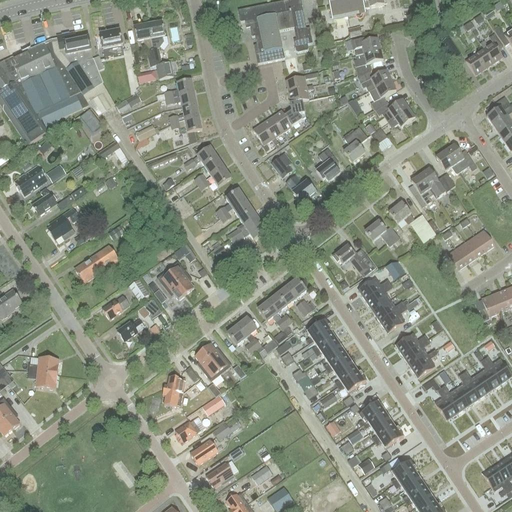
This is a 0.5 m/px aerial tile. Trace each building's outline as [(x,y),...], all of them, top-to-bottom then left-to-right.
[(295,35),(306,32),(299,0),(238,13),(240,24),(248,23),(252,39),(255,39),(257,47),(254,47),(258,66),(285,61),(279,33),(292,30),(293,31),(294,30),(295,35)] [(327,0),(332,23),(365,17),(364,11),(369,10),(384,7),(382,0),(327,0)] [(494,15),(491,10),(484,15),(488,20),(494,15)] [(155,62),(149,63),(150,69),(156,68),(159,82),(173,79),(170,65),(162,66),(158,51),(164,44),(163,39),(165,38),(162,24),(148,27),(151,41),(153,52),(155,62)] [(153,52),(151,41),(148,27),(134,29),(137,44),(144,43),(146,53),(147,53),(153,52)] [(360,29),(360,28),(349,30),(351,39),(361,36),(360,29)] [(511,32),(504,37),(498,28),(493,32),(505,48),(510,45),(511,48),(511,32)] [(121,44),(119,32),(100,36),(103,52),(115,50),(117,57),(129,54),(127,43),(121,44)] [(306,32),(295,35),(296,42),(294,42),(296,53),(298,55),(307,53),(308,51),(307,47),(312,46),(310,33),(308,34),(306,33),(306,32)] [(57,43),(53,44),(55,52),(60,61),(67,71),(84,98),(90,107),(92,111),(95,109),(100,117),(116,107),(113,102),(103,85),(98,73),(93,61),(91,52),(88,38),(76,40),(75,34),(56,37),(56,40),(57,43)] [(482,48),(494,66),(503,59),(498,53),(503,49),(494,36),(489,39),(493,45),(488,48),(484,42),(480,45),(482,48)] [(356,58),(381,52),(378,41),(364,44),(363,39),(351,42),(353,52),(354,52),(356,58)] [(450,39),(442,45),(453,61),(461,56),(450,39)] [(0,93),(0,106),(28,148),(48,135),(46,132),(59,125),(58,123),(90,107),(84,98),(67,71),(60,61),(55,52),(53,44),(51,45),(11,63),(19,81),(12,86),(0,93)] [(485,72),(494,66),(482,48),(478,51),(480,54),(475,57),(485,72)] [(358,78),(371,73),(372,73),(370,66),(383,63),(381,52),(356,58),(356,62),(354,63),(355,69),(357,77),(358,78)] [(135,67),(142,66),(140,54),(133,55),(135,67)] [(475,78),(485,72),(475,57),(466,63),(475,78)] [(99,58),(93,61),(98,73),(104,71),(99,58)] [(10,61),(0,66),(0,68),(12,86),(14,84),(19,81),(11,63),(10,61)] [(0,93),(12,86),(0,68),(0,93)] [(155,73),(137,77),(139,85),(157,81),(155,73)] [(369,94),(391,83),(386,73),(374,79),(371,73),(358,78),(363,91),(366,89),(369,94)] [(307,91),(306,89),(305,82),(319,79),(318,75),(304,78),(304,79),(286,83),(288,95),(307,91)] [(163,96),(165,101),(174,100),(179,99),(194,96),(191,83),(177,86),(178,93),(172,94),(172,93),(163,95),(163,96)] [(374,112),(387,105),(384,99),(396,93),(391,83),(369,94),(374,104),(371,106),(374,112)] [(290,105),(302,103),(309,102),(307,93),(313,92),(312,87),(306,89),(307,91),(288,95),(290,105)] [(140,101),(137,95),(116,108),(119,113),(140,101)] [(182,111),(196,108),(194,96),(179,99),(182,111)] [(493,128),(511,115),(511,114),(511,113),(511,106),(511,105),(510,106),(505,99),(494,106),(498,111),(486,119),(493,128)] [(166,108),(175,106),(174,100),(165,101),(166,108)] [(355,118),(362,115),(355,100),(348,103),(355,118)] [(388,125),(409,111),(403,102),(391,110),(388,104),(387,105),(374,112),(370,115),(367,116),(369,121),(373,119),(374,121),(379,118),(382,116),(388,125)] [(292,129),(293,128),(306,120),(302,103),(290,105),(289,105),(291,113),(285,118),(292,129)] [(184,123),(199,120),(196,108),(182,111),(183,117),(177,118),(177,117),(169,119),(170,126),(179,124),(184,123)] [(409,111),(388,125),(391,129),(397,124),(401,130),(415,120),(409,111)] [(292,129),(285,118),(281,113),(272,120),(282,135),(290,131),(293,136),(297,134),(293,128),(292,129)] [(134,114),(125,119),(128,124),(137,120),(134,114)] [(499,137),(511,127),(511,115),(493,128),(499,137)] [(92,135),(101,127),(94,119),(85,126),(92,135)] [(186,129),(187,135),(202,132),(199,120),(184,123),(179,124),(170,126),(171,132),(180,130),(186,129)] [(275,140),(282,135),(272,120),(263,126),(273,142),(272,143),(275,148),(279,146),(275,140)] [(266,147),(272,143),(273,142),(263,126),(253,133),(263,148),(262,149),(266,154),(269,152),(266,147)] [(154,129),(152,127),(135,135),(139,143),(159,133),(157,128),(154,129)] [(505,146),(511,140),(511,127),(499,137),(505,146)] [(359,130),(354,134),(344,141),(351,149),(344,155),(352,166),(364,156),(358,148),(367,140),(359,130)] [(377,147),(387,140),(381,131),(371,137),(377,147)] [(93,158),(97,164),(117,151),(113,145),(95,156),(93,158)] [(445,153),(460,175),(469,169),(472,174),(477,170),(467,155),(462,158),(454,147),(445,153)] [(192,162),(184,167),(188,173),(196,167),(195,167),(201,163),(204,169),(217,160),(210,149),(197,158),(198,159),(193,162),(192,162)] [(115,153),(116,155),(111,157),(120,170),(129,164),(120,150),(115,153)] [(325,166),(318,171),(315,174),(323,182),(325,180),(328,184),(340,176),(335,169),(339,165),(333,158),(328,152),(318,158),(325,166)] [(459,175),(460,175),(445,153),(436,159),(446,174),(452,169),(456,176),(459,175)] [(177,159),(176,155),(149,166),(151,170),(177,159)] [(288,168),(292,165),(284,155),(270,167),(282,181),(292,173),(288,168)] [(202,177),(194,182),(198,188),(206,182),(211,179),(224,170),(217,160),(204,169),(208,174),(203,177),(202,177)] [(52,185),(67,176),(61,167),(47,176),(52,185)] [(37,168),(29,173),(15,183),(25,198),(47,183),(37,168)] [(224,170),(211,179),(214,184),(218,189),(231,181),(224,170)] [(450,192),(442,179),(437,182),(429,171),(420,177),(433,197),(436,202),(450,192)] [(442,179),(450,192),(450,191),(455,188),(447,176),(442,179)] [(429,200),(433,197),(420,177),(411,183),(418,195),(413,198),(422,211),(432,204),(429,200)] [(306,184),(303,187),(296,178),(286,185),(293,194),(292,195),(301,206),(315,195),(306,184)] [(112,179),(105,184),(111,192),(117,187),(112,179)] [(172,181),(166,184),(163,187),(166,192),(175,186),(172,181)] [(206,182),(198,188),(200,192),(202,193),(210,187),(206,182)] [(179,190),(182,196),(190,192),(187,186),(179,190)] [(87,194),(84,189),(57,207),(60,212),(87,194)] [(39,219),(57,207),(49,195),(46,190),(40,194),(44,200),(32,208),(39,219)] [(233,211),(246,202),(239,192),(225,201),(233,211)] [(239,221),(252,213),(246,202),(233,211),(239,221)] [(414,223),(410,217),(402,206),(389,216),(398,227),(404,222),(408,227),(410,226),(424,246),(436,238),(421,217),(414,223)] [(220,220),(228,215),(224,209),(216,214),(220,220)] [(69,228),(79,221),(73,211),(50,226),(52,229),(48,232),(55,243),(62,238),(65,243),(75,236),(69,228)] [(230,242),(259,223),(252,213),(239,221),(243,227),(238,230),(238,231),(228,238),(230,242)] [(220,220),(223,225),(231,220),(228,215),(220,220)] [(436,237),(441,234),(433,222),(428,225),(436,237)] [(259,223),(230,242),(233,246),(244,239),(244,240),(249,236),(253,242),(266,233),(259,223)] [(113,243),(130,232),(125,224),(108,235),(113,243)] [(397,238),(390,230),(386,233),(378,224),(365,234),(373,244),(380,238),(386,246),(389,249),(393,247),(395,250),(401,245),(399,242),(400,241),(397,238)] [(79,248),(89,241),(90,243),(94,240),(89,231),(84,234),(74,242),(79,248)] [(474,239),(485,255),(494,248),(484,233),(474,239)] [(476,261),(485,255),(474,239),(465,245),(476,261)] [(467,267),(476,261),(465,245),(456,251),(467,267)] [(192,253),(186,246),(180,251),(185,258),(192,253)] [(85,286),(92,281),(104,272),(119,263),(109,248),(96,257),(75,271),(85,286)] [(353,251),(350,253),(347,248),(341,254),(339,252),(332,258),(337,264),(339,262),(342,266),(341,267),(345,273),(352,267),(363,281),(376,270),(374,268),(375,267),(362,251),(356,256),(353,251)] [(221,249),(213,254),(217,260),(225,255),(221,249)] [(458,273),(467,267),(456,251),(447,258),(458,273)] [(189,266),(194,263),(189,256),(184,259),(189,266)] [(167,273),(186,297),(194,290),(190,285),(192,283),(178,264),(167,273)] [(397,264),(385,269),(394,282),(405,276),(397,264)] [(178,303),(186,297),(167,273),(157,281),(171,299),(174,297),(178,303)] [(375,280),(358,292),(365,303),(390,286),(388,283),(380,288),(375,280)] [(149,296),(139,281),(129,288),(139,302),(149,296)] [(287,289),(296,301),(306,293),(297,281),(287,289)] [(390,286),(365,303),(373,314),(390,302),(386,295),(393,290),(390,286)] [(287,309),(296,301),(287,289),(277,296),(287,309)] [(509,311),(511,310),(511,289),(511,290),(502,294),(509,311)] [(14,310),(22,305),(13,292),(0,300),(0,318),(1,321),(15,311),(14,310)] [(166,301),(159,292),(154,296),(161,305),(166,301)] [(499,315),(509,311),(502,294),(492,298),(499,315)] [(278,316),(287,309),(277,296),(268,303),(278,316)] [(123,297),(115,303),(102,312),(110,322),(122,313),(130,308),(123,297)] [(482,320),(484,324),(490,322),(489,320),(499,315),(492,298),(482,302),(485,310),(478,313),(482,321),(482,320)] [(415,301),(410,305),(414,309),(419,306),(415,301)] [(390,302),(373,314),(380,325),(405,308),(402,304),(395,309),(390,302)] [(282,333),(287,329),(281,321),(281,320),(278,316),(268,303),(258,312),(267,324),(272,320),(276,325),(275,325),(282,333)] [(304,303),(300,306),(308,316),(312,313),(307,307),(304,303)] [(300,306),(296,309),(304,319),(308,316),(300,306)] [(405,308),(380,325),(388,336),(405,324),(400,317),(407,312),(405,308)] [(286,317),(281,320),(281,321),(287,329),(288,328),(292,325),(286,317)] [(261,349),(255,341),(251,337),(257,333),(247,320),(237,328),(247,340),(250,345),(256,352),(261,349)] [(145,329),(144,328),(140,322),(132,327),(130,324),(117,333),(125,344),(137,335),(137,334),(145,329)] [(311,340),(306,343),(309,347),(313,344),(330,333),(332,332),(325,322),(307,335),(311,340)] [(237,348),(242,344),(247,340),(237,328),(227,336),(237,348)] [(316,349),(312,352),(315,355),(335,341),(330,333),(313,344),(316,349)] [(413,336),(395,347),(403,359),(428,342),(425,338),(418,343),(413,336)] [(335,341),(315,355),(317,359),(321,356),(324,361),(341,350),(335,341)] [(428,342),(403,359),(410,369),(427,357),(423,351),(430,346),(428,342)] [(287,343),(275,351),(279,357),(291,349),(287,343)] [(450,344),(443,349),(447,354),(454,349),(450,344)] [(491,344),(485,348),(488,353),(494,349),(491,344)] [(250,356),(256,352),(250,345),(245,349),(250,356)] [(202,352),(221,376),(232,368),(217,350),(215,352),(210,346),(202,352)] [(262,360),(267,357),(261,349),(256,352),(262,360)] [(328,366),(323,368),(326,372),(347,358),(341,350),(324,361),(328,366)] [(211,385),(221,376),(202,352),(195,359),(199,364),(196,367),(211,385)] [(427,357),(410,369),(418,381),(435,369),(430,361),(437,357),(435,352),(427,357)] [(478,354),(475,356),(480,363),(483,361),(478,354)] [(289,355),(281,360),(284,364),(291,359),(289,355)] [(347,358),(326,372),(328,376),(333,373),(336,378),(352,367),(347,358)] [(291,359),(284,364),(286,368),(294,363),(291,359)] [(488,359),(484,362),(501,387),(511,379),(500,362),(493,367),(488,359)] [(28,374),(57,377),(59,362),(39,360),(38,368),(29,367),(28,374)] [(485,371),(478,376),(490,394),(501,387),(484,362),(480,364),(485,371)] [(238,367),(233,371),(241,381),(246,377),(238,367)] [(339,383),(335,385),(337,389),(358,375),(352,367),(336,378),(339,383)] [(189,368),(184,372),(193,384),(199,380),(189,368)] [(300,372),(292,377),(295,381),(303,376),(302,376),(300,372)] [(8,386),(13,382),(6,373),(1,377),(8,386)] [(451,383),(444,373),(439,376),(446,387),(451,383)] [(55,392),(57,377),(28,374),(27,381),(36,382),(35,389),(55,392)] [(358,375),(337,389),(340,393),(344,390),(348,396),(366,383),(360,374),(358,375)] [(466,374),(462,376),(479,401),(490,394),(478,376),(471,381),(466,374)] [(303,376),(295,381),(298,385),(307,379),(304,375),(302,376),(303,376)] [(464,386),(456,391),(468,409),(479,401),(462,376),(459,379),(464,386)] [(0,392),(8,386),(1,377),(0,377),(0,392)] [(164,392),(183,396),(186,383),(182,382),(182,381),(169,378),(168,387),(165,387),(164,392)] [(433,380),(429,383),(432,388),(436,394),(440,391),(433,380)] [(221,396),(213,386),(208,390),(215,400),(221,396)] [(313,388),(304,394),(306,398),(316,392),(313,388)] [(444,389),(441,391),(457,416),(468,409),(456,391),(449,396),(444,389)] [(442,401),(435,406),(446,423),(457,416),(441,391),(437,393),(442,401)] [(181,408),(183,396),(164,392),(163,397),(166,397),(164,407),(177,409),(177,408),(181,408)] [(316,392),(306,398),(309,402),(318,395),(316,392)] [(332,395),(320,404),(325,411),(337,403),(332,395)] [(225,407),(219,398),(202,409),(208,418),(225,407)] [(350,399),(343,404),(347,409),(354,404),(350,399)] [(0,403),(0,417),(12,432),(20,426),(15,420),(18,419),(3,400),(0,403)] [(363,422),(359,425),(361,429),(363,428),(384,414),(378,405),(359,417),(363,422)] [(356,407),(350,410),(354,416),(359,412),(356,407)] [(323,414),(317,417),(322,425),(327,421),(323,414)] [(384,414),(363,428),(366,432),(370,429),(373,433),(390,422),(384,414)] [(0,433),(4,439),(12,432),(0,417),(0,433)] [(226,428),(225,425),(224,425),(218,429),(219,430),(213,434),(219,443),(241,429),(236,421),(226,428)] [(194,422),(190,425),(190,424),(175,434),(183,445),(197,436),(197,435),(205,429),(201,424),(197,427),(194,422)] [(376,438),(372,441),(375,445),(395,431),(395,430),(390,422),(373,433),(376,438)] [(333,423),(326,428),(333,439),(340,434),(333,423)] [(395,431),(375,445),(377,449),(381,446),(385,451),(404,439),(397,429),(395,430),(395,431)] [(358,431),(347,439),(352,447),(363,439),(358,431)] [(349,444),(341,449),(344,453),(351,448),(349,444)] [(208,445),(205,447),(204,446),(190,456),(198,468),(212,458),(208,452),(212,450),(208,445)] [(351,448),(344,453),(346,457),(354,451),(351,448)] [(243,455),(239,449),(229,456),(233,461),(243,455)] [(387,454),(382,458),(385,464),(391,460),(387,454)] [(368,461),(359,468),(365,477),(375,470),(368,461)] [(511,473),(504,462),(493,469),(510,494),(511,492),(511,489),(509,484),(511,481),(511,473)] [(395,481),(391,484),(394,488),(415,474),(417,473),(410,463),(392,475),(395,481)] [(388,465),(383,469),(387,475),(392,471),(388,465)] [(222,489),(235,480),(225,466),(206,479),(214,491),(221,486),(222,489)] [(273,477),(267,468),(252,478),(258,487),(273,477)] [(493,469),(482,477),(494,494),(501,489),(506,496),(510,494),(493,469)] [(415,474),(394,488),(396,491),(401,489),(404,493),(420,482),(415,474)] [(407,498),(402,501),(405,505),(426,491),(420,482),(404,493),(407,498)] [(284,490),(268,501),(275,511),(280,511),(293,503),(284,490)] [(426,491),(405,505),(408,508),(412,506),(415,510),(432,499),(426,491)] [(243,499),(245,498),(242,494),(237,498),(237,497),(226,504),(231,511),(230,511),(239,511),(248,506),(243,499)] [(416,511),(430,511),(437,508),(437,507),(432,499),(415,510),(416,511)] [(386,500),(378,505),(381,508),(389,503),(386,500)] [(389,503),(381,508),(383,511),(384,511),(391,507),(389,503)]
